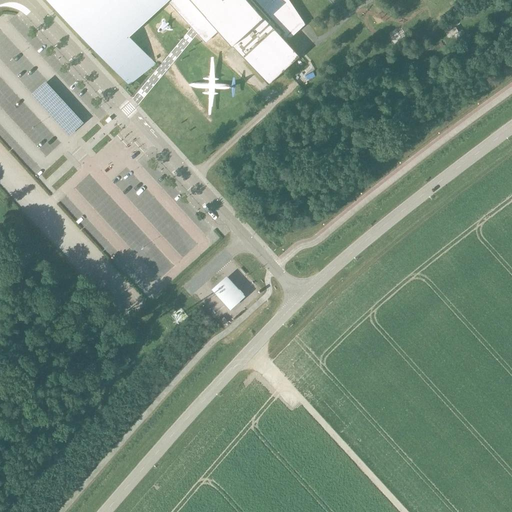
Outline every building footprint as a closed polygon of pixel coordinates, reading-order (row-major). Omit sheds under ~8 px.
[(51,0),(126,81),(125,82),(129,86),(156,65),(153,61),(150,63),(127,37),(167,0),(169,0),(193,27),(192,28),(195,31),(197,34),(198,34),(200,33),(206,40),(217,30),(219,31),(269,86),(300,57),(287,43),(285,41),(299,27),(302,25),(287,1),(285,0),(51,0)] [(437,0),(444,8),(456,0),(437,0)] [(379,24),(390,20),(387,11),(376,15),(379,24)] [(277,88),(286,81),(283,77),(273,84),(277,88)] [(213,242),(220,237),(215,230),(207,235),(213,242)] [(229,279),(214,292),(232,312),(247,299),(229,279)]
